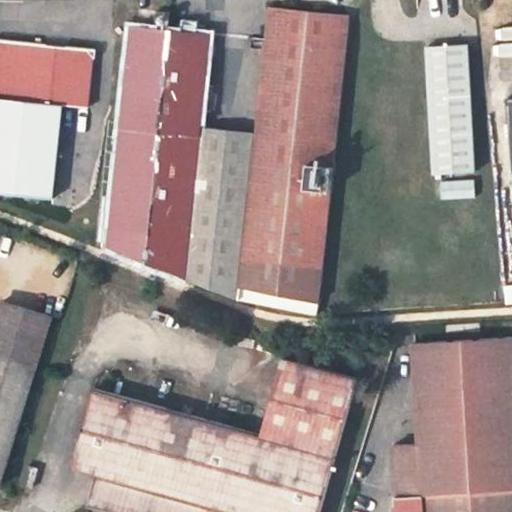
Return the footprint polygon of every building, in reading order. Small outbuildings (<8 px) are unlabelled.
[(280,2),(266,125),(239,124),(228,263),(227,277),(251,289),(326,297),(331,257),(344,133),(357,10),(280,2)] [(163,26),(177,27),(178,9),(164,9),(163,26)] [(140,24),(131,123),(121,223),(227,277),(228,263),(239,124),(209,121),(218,30),(177,27),(163,26),(140,24)] [(100,47),(3,38),(0,69),(0,92),(95,101),(100,47)] [(474,40),(434,43),(439,169),(482,167),(474,40)] [(60,312),(12,297),(0,338),(0,476),(10,479),(60,312)] [(511,511),(511,330),(423,336),(429,434),(408,436),(408,494),(409,511),(511,511)] [(291,347),(269,425),(342,445),(361,369),(291,347)] [(269,425),(100,378),(78,456),(100,464),(93,493),(159,511),(324,511),(342,445),(269,425)] [(47,457),(39,455),(34,471),(43,474),(47,457)]
